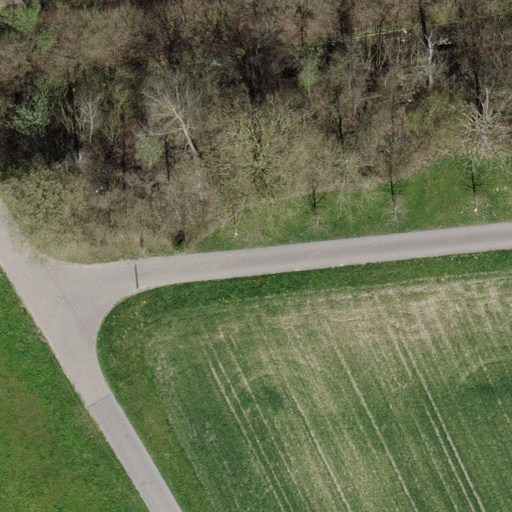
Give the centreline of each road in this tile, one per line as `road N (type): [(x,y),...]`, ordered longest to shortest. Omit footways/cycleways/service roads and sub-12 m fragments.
road 1 (track): [(511,237),(199,268),(48,306)]
road 2 (track): [(166,511),(0,231)]
